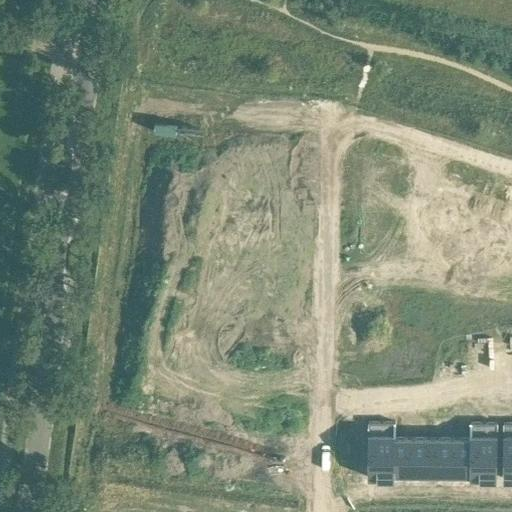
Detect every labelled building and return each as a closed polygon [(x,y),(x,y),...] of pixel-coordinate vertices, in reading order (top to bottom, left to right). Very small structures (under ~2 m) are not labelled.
[(156,92),(153,121),(208,127),(211,99),(156,92)] [(265,109),(265,137),(309,138),(309,109),(265,109)] [(201,137),(200,151),(225,154),(226,140),(201,137)] [(146,167),(142,194),(190,200),(196,159),(160,154),(158,169),(146,167)] [(235,155),(235,171),(247,171),(259,171),(259,155),(235,155)] [(372,160),(371,185),(412,186),(413,161),(372,160)] [(235,171),(235,179),(247,179),(247,171),(235,171)] [(273,180),(273,200),(308,200),(309,180),(273,180)] [(465,223),(465,248),(479,248),(479,238),(501,238),(501,192),(478,192),(478,223),(465,223)] [(511,192),(501,192),(501,238),(511,237),(511,192)] [(371,199),(371,223),(431,223),(431,199),(371,199)] [(273,200),(272,219),(308,220),(308,200),(273,200)] [(443,201),(443,228),(457,228),(457,201),(443,201)] [(235,211),(235,219),(247,219),(247,211),(235,211)] [(235,219),(235,227),(247,227),(247,219),(235,219)] [(272,219),(272,238),(308,239),(308,220),(272,219)] [(272,238),(272,258),(308,258),(309,258),(309,239),(308,239),(272,238)] [(228,249),(228,257),(240,257),(240,249),(228,249)] [(228,257),(228,265),(240,265),(240,257),(228,257)] [(272,258),(272,278),(308,278),(308,258),(272,258)] [(129,287),(123,330),(154,335),(159,299),(176,301),(179,281),(162,279),(160,291),(129,287)] [(470,289),(470,302),(480,302),(480,289),(470,289)] [(369,290),(369,310),(404,310),(404,290),(369,290)] [(369,310),(369,327),(404,327),(404,310),(369,310)] [(440,317),(440,325),(452,325),(452,317),(440,317)] [(440,325),(440,333),(452,333),(452,325),(440,325)] [(369,327),(369,344),(404,344),(404,327),(369,327)] [(369,344),(369,364),(404,364),(404,344),(369,344)] [(118,365),(114,397),(134,400),(135,393),(155,396),(158,371),(174,373),(177,350),(143,345),(140,367),(118,365)] [(439,350),(439,358),(452,358),(452,350),(439,350)] [(439,358),(439,367),(452,367),(452,358),(439,358)] [(234,361),(234,373),(242,373),(242,361),(234,361)] [(251,361),(251,373),(259,373),(259,361),(251,361)] [(259,361),(259,373),(267,373),(267,361),(259,361)] [(286,361),(285,373),(293,373),(294,361),(286,361)] [(294,361),(293,373),(301,373),(302,361),(294,361)] [(214,387),(204,421),(226,427),(235,393),(214,387)] [(235,393),(226,427),(242,432),(252,398),(235,393)] [(252,398),(242,432),(259,437),(269,402),(252,398)] [(372,398),(372,408),(384,408),(384,398),(372,398)] [(384,398),(384,408),(396,408),(396,398),(384,398)] [(402,398),(402,410),(413,410),(414,398),(402,398)] [(414,398),(413,410),(425,410),(425,398),(414,398)] [(442,398),(441,410),(453,411),(453,398),(442,398)] [(453,398),(453,411),(464,411),(464,398),(453,398)] [(471,398),(471,408),(484,409),(484,399),(471,398)] [(484,399),(484,409),(498,409),(498,399),(484,399)] [(269,402),(259,437),(276,442),(286,407),(269,402)] [(276,442),(276,443),(296,449),(300,437),(308,439),(308,425),(303,424),(307,412),(286,406),(286,407),(276,442)] [(368,421),(368,477),(394,477),(394,421),(368,421)] [(394,421),(394,477),(395,477),(395,473),(413,473),(414,437),(396,437),(396,421),(394,421)] [(453,437),(453,474),(470,474),(470,478),(472,478),(472,422),(470,422),(470,437),(453,437)] [(472,422),(472,478),(497,477),(498,422),(472,422)] [(414,437),(413,473),(433,474),(433,437),(414,437)] [(433,437),(433,474),(453,474),(453,437),(433,437)]
